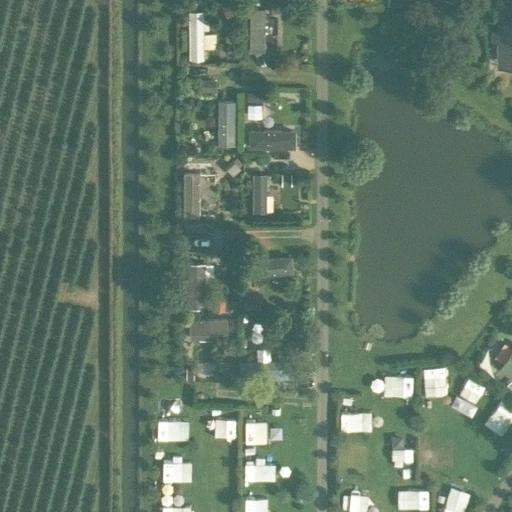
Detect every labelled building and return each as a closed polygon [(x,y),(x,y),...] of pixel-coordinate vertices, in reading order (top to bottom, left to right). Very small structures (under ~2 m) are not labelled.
[(251,6),(250,48),(265,48),(266,6),(251,6)] [(189,8),(189,57),(205,57),(206,8),(189,8)] [(498,30),(492,30),(492,41),(498,41),(498,65),(511,65),(511,22),(497,23),(498,30)] [(235,134),(236,99),(219,98),(217,134),(235,134)] [(249,127),(250,147),(295,146),(295,126),(249,127)] [(183,170),(184,214),(214,213),(213,170),(183,170)] [(253,171),(254,210),(269,210),(268,171),(253,171)] [(293,254),(251,255),(252,274),(294,272),(293,254)] [(210,305),(209,260),(188,260),(189,306),(210,305)] [(228,337),(228,316),(191,315),(190,337),(228,337)] [(511,375),(511,349),(500,368),(511,375)] [(297,363),(268,362),(268,376),(297,377),(297,363)] [(198,431),(220,432),(221,410),(199,409),(198,431)] [(249,456),(250,476),(273,475),(272,455),(249,456)] [(183,480),(183,460),(164,460),(163,480),(183,480)] [(247,511),(266,511),(267,494),(248,493),(247,511)]
